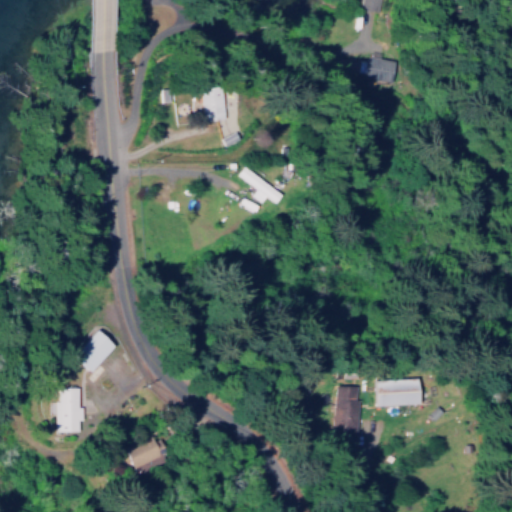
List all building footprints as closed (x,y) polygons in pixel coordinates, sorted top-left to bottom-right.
[(372,0),(352,0),(351,10),(371,13),(372,0)] [(366,52),(396,57),(393,76),(363,71),(366,52)] [(213,80),(218,113),(199,116),(199,113),(192,114),(190,100),(197,99),(194,82),(213,80)] [(241,160),(279,189),(273,198),(263,192),(259,198),(249,191),(254,184),(234,169),(241,160)] [(92,325),(110,341),(87,366),(69,350),(92,325)] [(371,375),(415,373),(416,398),(372,400),(371,375)] [(332,380),(352,381),(351,395),(354,395),(353,441),(330,441),(332,380)] [(54,383),(75,383),(75,402),(78,402),(78,416),(75,416),(75,426),(50,426),(50,396),(54,396),(54,383)] [(128,469),(163,453),(153,433),(119,449),(128,469)]
